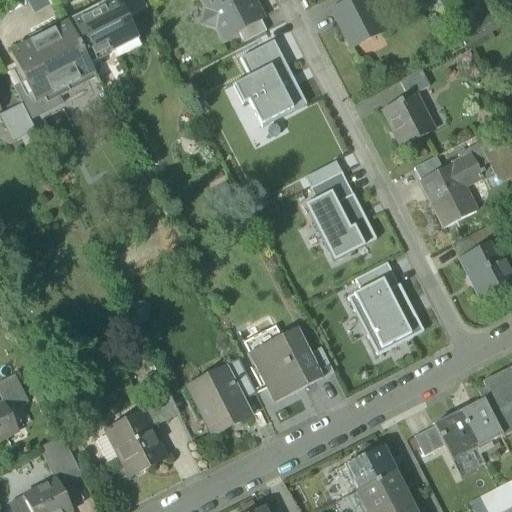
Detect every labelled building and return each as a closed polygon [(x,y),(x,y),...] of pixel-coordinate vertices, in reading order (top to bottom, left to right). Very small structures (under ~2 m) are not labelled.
[(48,0),(24,0),(34,17),(52,7),(48,0)] [(68,26),(89,67),(113,55),(116,60),(140,48),(126,20),(115,0),(112,0),(67,24),(68,26)] [(115,0),(126,20),(147,10),(142,0),(115,0)] [(202,0),(208,11),(207,12),(207,13),(203,24),(215,28),(216,29),(217,28),(224,41),(238,34),(260,22),(262,22),(250,0),(202,0)] [(356,0),(332,13),(351,50),(382,34),(364,0),(356,0)] [(458,36),(464,47),(498,29),(492,17),(458,36)] [(238,34),(244,45),(266,33),(260,22),(238,34)] [(92,74),(89,67),(68,26),(9,56),(16,69),(23,83),(39,115),(40,116),(61,105),(55,93),(92,74)] [(273,43),(240,60),(249,79),(270,68),(272,72),(285,65),(273,43)] [(260,127),(261,130),(306,107),(285,65),(272,72),(292,111),(260,127)] [(272,72),(270,68),(249,79),(232,87),(242,106),(248,103),(260,127),(292,111),(272,72)] [(5,75),(12,89),(23,83),(16,69),(5,75)] [(399,84),(407,99),(414,95),(415,96),(429,89),(420,72),(399,84)] [(21,106),(29,122),(40,116),(39,115),(23,83),(12,89),(21,106)] [(382,112),(402,150),(434,133),(426,118),(415,96),(414,95),(407,99),(382,112)] [(1,116),(14,143),(35,133),(29,122),(21,106),(1,116)] [(458,156),(461,162),(471,157),(479,173),(491,167),(500,184),(511,177),(511,156),(503,139),(489,146),(487,142),(458,156)] [(482,180),(479,173),(471,157),(461,162),(442,171),(420,183),(444,230),(476,214),(464,189),(482,180)] [(414,170),(420,183),(442,171),(436,159),(414,170)] [(304,180),(315,202),(331,194),(338,206),(354,198),(336,163),(304,180)] [(377,242),(354,198),(338,206),(331,194),(315,202),(304,207),(334,264),(377,242)] [(493,226),(465,240),(453,246),(460,261),(472,254),(487,246),(488,248),(501,241),(493,226)] [(460,261),(479,298),(511,281),(511,278),(502,258),(495,262),(488,248),(487,246),(472,254),(460,261)] [(367,261),(373,272),(384,266),(378,255),(367,261)] [(386,265),(384,266),(373,272),(354,282),(360,294),(392,277),(386,265)] [(422,334),(392,277),(360,294),(347,301),(376,357),(422,334)] [(126,302),(125,311),(132,324),(148,325),(150,303),(126,302)] [(243,344),(249,356),(281,339),(275,327),(243,344)] [(249,356),(274,406),(333,376),(320,350),(310,356),(297,331),(281,339),(249,356)] [(231,392),(237,405),(242,403),(243,404),(256,397),(238,361),(223,369),(225,373),(227,372),(235,389),(231,392)] [(189,392),(212,438),(250,419),(243,404),(242,403),(237,405),(231,392),(235,389),(227,372),(225,373),(189,392)] [(477,391),(482,401),(500,437),(501,438),(511,433),(511,386),(507,377),(477,391)] [(0,384),(0,400),(1,402),(15,394),(20,392),(13,378),(0,384)] [(167,392),(135,409),(141,419),(142,418),(149,432),(179,416),(167,392)] [(0,406),(0,440),(18,432),(8,412),(21,406),(15,394),(1,402),(2,405),(0,406)] [(475,449),(500,437),(482,401),(458,413),(475,449)] [(467,453),(475,449),(458,413),(435,425),(445,445),(452,460),(455,458),(453,454),(465,449),(467,453)] [(120,459),(130,479),(164,461),(149,432),(142,418),(141,419),(98,441),(110,464),(120,459)] [(416,434),(426,454),(445,445),(435,425),(416,434)] [(56,481),(60,489),(81,478),(62,438),(39,450),(55,482),(56,481)] [(455,458),(452,460),(460,476),(483,464),(475,449),(467,453),(455,458)] [(453,454),(455,458),(467,453),(465,449),(453,454)] [(350,481),(356,493),(392,474),(380,450),(344,468),(345,469),(349,467),(354,479),(350,481)] [(349,467),(345,469),(350,481),(354,479),(349,467)] [(345,469),(344,468),(336,472),(348,497),(356,493),(350,481),(345,469)] [(377,511),(405,498),(392,474),(356,493),(357,494),(361,493),(366,504),(363,506),(365,511),(377,511)] [(23,498),(25,504),(29,511),(71,511),(60,489),(56,481),(55,482),(23,498)] [(511,492),(508,485),(499,489),(509,509),(511,507),(511,492)] [(497,490),(489,494),(498,511),(503,511),(509,509),(499,489),(497,490)] [(356,493),(348,497),(355,511),(365,511),(363,506),(357,494),(356,493)] [(361,493),(357,494),(363,506),(366,504),(361,493)] [(498,511),(489,494),(479,499),(486,511),(498,511)] [(411,511),(405,498),(377,511),(411,511)] [(473,511),(486,511),(479,499),(469,504),(473,511)]
